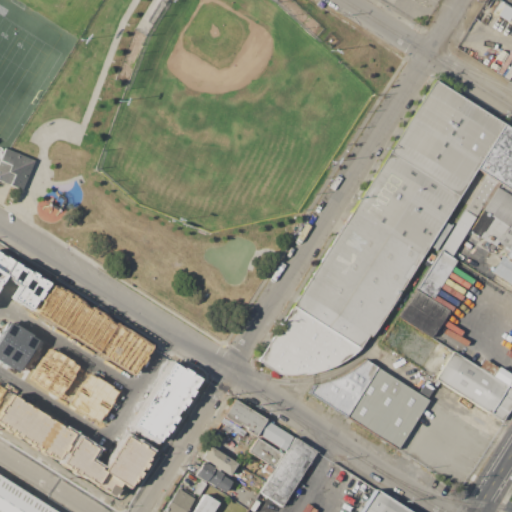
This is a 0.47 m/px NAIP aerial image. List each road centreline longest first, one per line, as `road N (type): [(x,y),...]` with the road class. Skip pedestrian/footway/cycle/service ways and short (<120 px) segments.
road 1 (residential): [(141,511),(465,0)]
road 2 (residential): [(450,511),(0,224)]
road 3 (residential): [(511,107),(345,0)]
